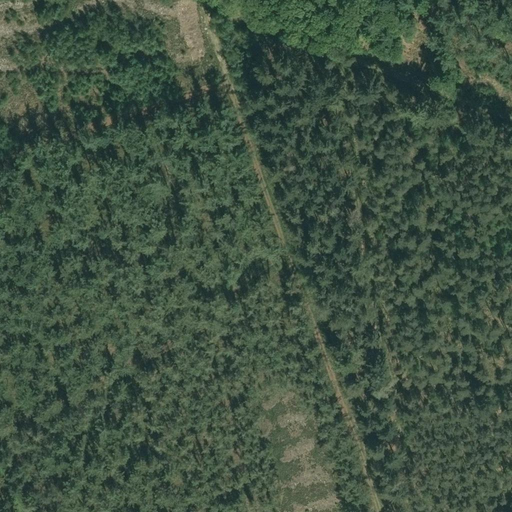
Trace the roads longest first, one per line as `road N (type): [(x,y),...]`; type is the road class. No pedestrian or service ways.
road 1 (track): [(379,511),(209,0)]
road 2 (track): [(414,511),(359,266),(336,45)]
road 3 (track): [(511,112),(224,0)]
road 4 (track): [(511,407),(373,330)]
